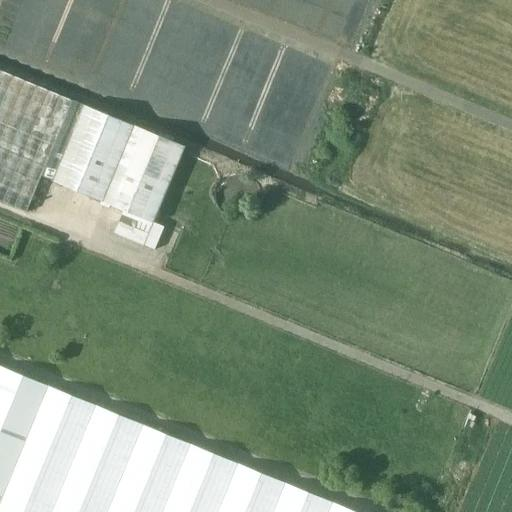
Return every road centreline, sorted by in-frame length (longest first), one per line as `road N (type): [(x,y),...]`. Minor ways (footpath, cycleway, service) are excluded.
road 1 (track): [(511,417),(0,207)]
road 2 (track): [(511,124),(213,0)]
